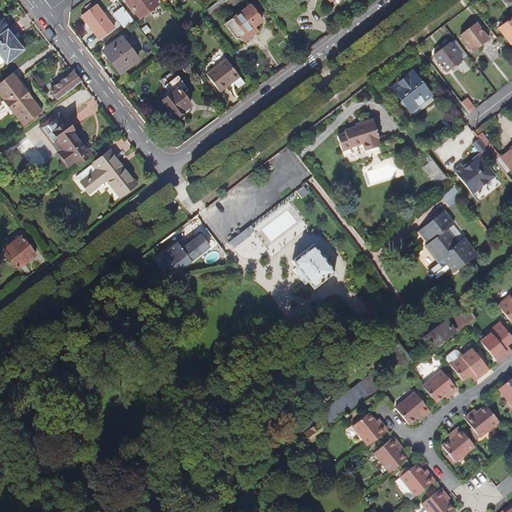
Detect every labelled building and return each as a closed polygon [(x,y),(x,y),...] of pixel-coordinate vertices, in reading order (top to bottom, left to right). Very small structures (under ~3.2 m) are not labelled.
[(125,0),(139,18),(158,5),(153,0),(125,0)] [(221,0),(207,11),(210,14),(228,0),(221,0)] [(114,29),(96,5),(81,15),(100,40),(114,29)] [(250,5),(224,24),(237,41),(241,38),(244,42),(250,38),(247,33),(254,28),(262,22),(250,5)] [(133,21),(122,7),(113,14),(124,28),(133,21)] [(210,14),(207,11),(200,16),(203,20),(204,19),(210,14)] [(511,42),(511,17),(498,28),(510,44),(511,42)] [(9,28),(2,19),(0,20),(0,56),(6,64),(22,51),(12,38),(14,37),(7,29),(9,28)] [(472,51),(489,39),(476,23),(460,35),(472,51)] [(254,28),(247,33),(250,38),(257,32),(254,28)] [(122,38),(104,51),(120,72),(138,59),(122,38)] [(446,72),(462,59),(450,43),(433,55),(442,66),(441,66),(441,67),(442,67),(446,72)] [(226,59),(206,74),(219,92),(233,82),(238,88),(244,83),(226,59)] [(58,99),(81,81),(74,72),(51,90),(58,99)] [(430,96),(431,95),(412,72),(391,88),(410,112),(411,111),(430,96)] [(12,73),(0,82),(0,95),(4,100),(3,100),(13,113),(14,113),(23,126),(42,112),(32,99),(32,98),(23,86),(22,86),(12,73)] [(174,78),(171,74),(161,82),(164,86),(174,78)] [(169,95),(162,102),(175,118),(176,117),(178,117),(182,115),(182,112),(190,105),(182,95),(188,90),(177,76),(174,78),(164,86),(163,87),(169,95)] [(414,115),(433,100),(430,96),(411,111),(414,115)] [(475,109),(467,98),(461,102),(469,114),(475,109)] [(60,126),(65,122),(58,112),(45,122),(47,125),(54,119),(60,126)] [(79,166),(90,157),(86,152),(71,131),(73,130),(67,121),(65,122),(60,126),(54,119),(47,125),(45,122),(39,126),(45,135),(50,136),(53,134),(64,149),(58,153),(67,166),(74,160),(79,166)] [(379,146),(376,138),(379,137),(373,119),(362,123),(362,125),(356,127),(344,131),(345,133),(337,136),(342,151),(351,148),(351,147),(363,143),(365,151),(379,146)] [(50,136),(45,135),(47,137),(58,153),(64,149),(53,134),(50,136)] [(510,170),(500,158),(481,134),(478,137),(478,138),(490,153),(503,171),(505,173),(510,170)] [(490,153),(478,138),(471,144),(479,154),(481,153),(485,157),(490,153)] [(511,146),(510,148),(511,149),(500,158),(510,170),(511,168),(511,146)] [(109,150),(76,177),(81,183),(87,179),(95,189),(106,180),(120,197),(136,184),(109,150)] [(478,156),(477,155),(470,161),(471,162),(462,169),(459,164),(452,169),(470,194),(493,176),(481,160),(478,156)] [(447,179),(432,160),(423,167),(438,186),(447,179)] [(87,179),(81,183),(89,193),(95,189),(87,179)] [(450,205),(461,197),(453,187),(442,196),(450,205)] [(477,255),(464,238),(458,243),(447,229),(454,224),(454,223),(444,211),(420,229),(430,242),(427,243),(425,246),(438,263),(429,271),(428,275),(431,279),(435,280),(449,269),(453,273),(477,255)] [(233,247),(250,234),(249,233),(246,229),(229,242),(233,247)] [(430,242),(420,229),(418,231),(427,243),(430,242)] [(177,272),(209,247),(200,235),(182,249),(181,248),(180,248),(177,244),(163,255),(177,272)] [(5,249),(3,250),(18,269),(36,255),(31,248),(33,247),(31,244),(29,245),(21,236),(11,244),(5,249)] [(0,243),(5,249),(11,244),(6,238),(0,243)] [(335,271),(314,244),(292,261),(297,267),(294,269),(305,285),(309,282),(314,288),(335,271)] [(511,296),(511,297),(510,295),(497,305),(511,322),(511,321),(511,296)] [(475,318),(467,308),(457,316),(464,326),(466,325),(475,318)] [(464,326),(457,316),(447,324),(454,334),(464,326)] [(436,348),(454,334),(447,324),(446,323),(426,339),(434,349),(436,348)] [(503,348),(507,345),(511,340),(511,337),(500,323),(488,332),(489,334),(480,342),(497,363),(508,354),(503,348)] [(414,365),(398,343),(377,358),(394,380),(408,369),(409,369),(414,365)] [(511,351),(507,345),(503,348),(508,354),(511,351)] [(463,356),(472,349),(470,347),(462,354),(463,356)] [(484,363),(476,354),(472,349),(463,356),(462,354),(461,354),(458,350),(454,350),(447,356),(446,360),(449,364),(462,381),(469,375),(473,372),(478,379),(489,370),(484,363)] [(487,361),(479,351),(476,354),(484,363),(487,361)] [(457,390),(442,371),(422,386),(435,402),(444,396),(449,392),(451,395),(457,390)] [(478,379),(473,372),(469,375),(474,382),(478,379)] [(373,396),(382,390),(371,376),(313,421),(292,436),(303,450),(306,448),(345,418),(355,410),(373,396)] [(511,377),(498,389),(511,406),(511,377)] [(382,389),(389,384),(385,379),(378,384),(382,389)] [(426,401),(417,391),(415,393),(423,403),(426,401)] [(430,412),(423,403),(415,393),(415,392),(395,408),(408,425),(417,417),(421,414),(424,417),(430,412)] [(479,437),(499,422),(486,406),(477,413),(473,416),(470,413),(464,418),(472,427),(479,437)] [(348,421),(357,413),(355,410),(345,418),(348,421)] [(368,445),(387,430),(382,424),(379,426),(375,422),(368,413),(352,426),(368,445)] [(455,462),(474,446),(459,427),(452,432),(455,435),(450,439),(441,446),(448,454),(455,462)] [(479,437),(472,427),(468,430),(476,439),(479,437)] [(390,472),(406,459),(399,450),(395,446),(398,444),(393,437),(374,453),(390,472)] [(455,462),(448,454),(446,456),(453,464),(455,462)] [(415,496),(435,481),(429,474),(427,477),(423,472),(416,463),(408,470),(400,476),(400,477),(415,496)] [(400,476),(408,470),(406,468),(399,474),(400,476)] [(446,501),(443,497),(446,495),(441,488),(435,493),(428,498),(421,504),(426,509),(422,511),(451,511),(453,510),(446,501)] [(428,498),(435,493),(433,489),(426,495),(428,498)]
